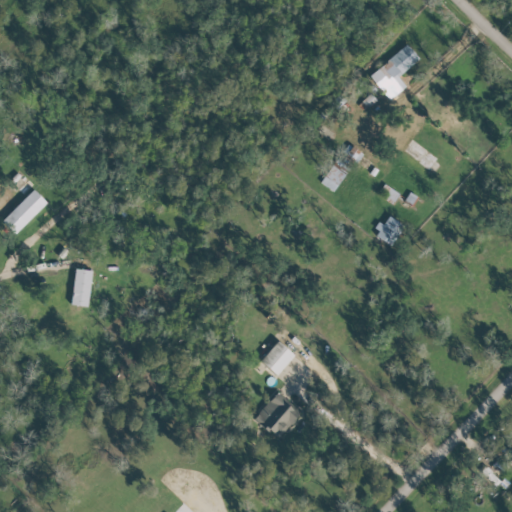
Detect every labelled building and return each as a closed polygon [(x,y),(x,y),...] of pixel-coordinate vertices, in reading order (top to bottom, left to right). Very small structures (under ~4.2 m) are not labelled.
[(369,76),(390,100),(406,86),(398,77),(420,59),(408,44),(369,76)] [(356,156),(354,160),(358,163),(364,155),(355,148),(352,153),(356,156)] [(332,192),(350,168),(338,159),(320,183),(332,192)] [(393,204),(400,194),(384,184),(378,194),(393,204)] [(17,235),(47,203),(34,190),(3,222),(17,235)] [(392,247),(405,226),(387,215),(374,235),(392,247)] [(89,307),(92,271),(74,269),(71,306),(89,307)] [(262,361),(278,376),(296,356),(280,341),(262,361)] [(282,439),(300,411),(274,394),(256,421),(282,439)]
